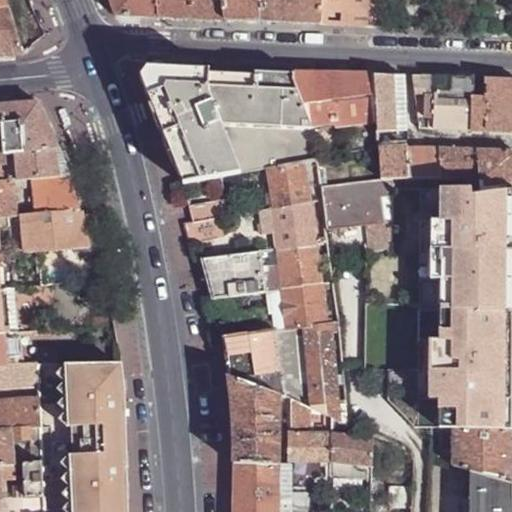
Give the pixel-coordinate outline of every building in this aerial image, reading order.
[(0,0),(0,56),(1,57),(20,55),(5,0),(0,0)] [(140,18),(161,19),(160,0),(110,0),(117,17),(140,18)] [(203,21),(226,22),(223,0),(160,0),(161,19),(203,21)] [(242,23),(263,23),(264,0),(223,0),(226,22),(242,23)] [(321,26),(321,0),(264,0),(263,23),(289,24),(321,26)] [(346,27),(375,28),(378,0),(321,0),(321,26),(346,27)] [(138,77),(182,185),(240,177),(266,172),(303,166),(315,164),(314,158),(306,131),(293,85),(293,77),(281,76),(235,74),(208,73),(208,70),(188,69),(146,67),(138,77)] [(306,131),(314,158),(322,157),(312,131),(347,129),(344,77),(313,76),(303,76),(295,73),(293,74),(293,77),(293,85),(306,131)] [(372,76),(372,78),(377,126),(378,134),(406,133),(404,77),(386,76),(372,76)] [(422,130),(471,132),(471,97),(472,78),(422,76),(411,76),(419,129),(422,130)] [(377,126),(372,78),(353,77),(344,77),(347,129),(377,126)] [(471,132),(511,133),(511,79),(483,78),(483,97),(471,97),(471,132)] [(39,102),(0,105),(0,152),(58,147),(39,102)] [(58,147),(0,152),(0,162),(0,165),(2,181),(15,181),(33,179),(69,175),(58,147)] [(407,151),(407,148),(379,148),(383,183),(392,182),(410,182),(407,151)] [(443,180),(439,151),(418,151),(407,151),(410,182),(443,180)] [(471,195),(478,194),(511,190),(511,153),(439,151),(443,180),(465,180),(466,189),(470,189),(471,195)] [(266,172),(272,211),(309,205),(303,166),(266,172)] [(81,211),(69,175),(33,179),(37,214),(81,211)] [(2,181),(0,181),(0,217),(1,218),(8,217),(17,216),(15,181),(2,181)] [(383,183),(319,193),(325,233),(365,227),(369,255),(387,253),(387,249),(392,249),(392,182),(383,183)] [(452,189),(439,190),(440,221),(453,221),(452,189)] [(466,189),(452,189),(453,221),(440,221),(440,251),(441,262),(443,262),(443,280),(455,280),(455,310),(511,309),(511,190),(478,194),(471,195),(470,189),(466,189)] [(190,215),(192,224),(219,219),(228,217),(223,201),(188,207),(190,215)] [(271,217),(277,252),(315,248),(309,205),(272,211),(271,211),(271,217)] [(83,216),(81,211),(37,214),(23,216),(27,252),(39,251),(39,252),(90,248),(89,246),(100,246),(95,215),(83,216)] [(10,234),(8,217),(1,218),(2,230),(3,230),(4,235),(10,234)] [(182,225),(188,246),(224,238),(219,219),(192,224),(182,225)] [(315,248),(277,252),(202,261),(208,282),(212,300),(265,293),(262,264),(278,262),(281,291),(321,287),(315,248)] [(51,272),(40,272),(39,252),(39,251),(27,252),(26,252),(28,286),(41,285),(42,285),(52,285),(51,272)] [(431,281),(443,280),(443,262),(441,262),(440,251),(431,251),(431,281)] [(455,280),(443,280),(444,310),(455,310),(455,280)] [(43,296),(42,285),(41,285),(28,286),(24,287),(25,297),(43,296)] [(281,291),(285,331),(326,326),(321,287),(281,291)] [(16,332),(11,288),(0,288),(0,296),(4,333),(16,332)] [(276,324),(277,333),(285,331),(281,291),(271,292),(275,324),(276,324)] [(511,309),(455,310),(456,340),(444,340),(444,358),(442,359),(443,370),(433,370),(433,400),(443,400),(456,400),(457,431),(511,432),(511,309)] [(455,310),(444,310),(444,340),(456,340),(455,310)] [(253,327),(254,336),(273,333),(277,333),(276,324),(275,324),(253,327)] [(290,389),(312,399),(313,410),(333,419),(343,423),(346,425),(344,403),(336,404),(326,326),(285,331),(277,333),(273,333),(254,336),(222,340),(226,367),(228,378),(278,396),(284,398),(283,389),(290,389)] [(0,365),(21,366),(16,332),(4,333),(0,333),(0,365)] [(444,340),(432,341),(433,370),(443,370),(442,359),(444,358),(444,340)] [(0,390),(38,388),(37,366),(21,366),(0,365),(0,390)] [(120,366),(39,366),(45,511),(126,511),(126,502),(125,495),(125,483),(124,410),(120,366)] [(231,428),(233,463),(277,464),(278,396),(228,378),(231,428)] [(289,461),(332,463),(332,437),(308,436),(308,408),(289,399),(289,461)] [(456,400),(443,400),(444,431),(451,431),(457,431),(456,400)] [(0,431),(40,429),(39,403),(0,405),(0,431)] [(332,463),(372,466),(373,441),(343,434),(343,423),(333,419),(332,437),(332,463)] [(0,466),(14,465),(12,442),(32,440),(33,453),(41,452),(40,429),(0,431),(0,466)] [(432,456),(432,462),(441,463),(444,463),(443,431),(432,431),(432,456)] [(471,471),(511,482),(511,432),(457,431),(451,431),(452,465),(471,471)] [(372,466),(370,511),(409,511),(412,456),(407,454),(402,449),(373,437),(373,441),(372,466)] [(432,462),(429,511),(439,511),(441,463),(432,462)] [(288,511),(289,494),(289,465),(277,464),(233,463),(232,501),(231,511),(288,511)] [(23,500),(44,499),(42,464),(23,465),(23,500)] [(15,479),(14,465),(0,466),(0,501),(2,501),(0,480),(15,479)] [(511,511),(511,482),(471,471),(470,511),(511,511)] [(288,511),(305,511),(307,494),(289,494),(288,511)] [(44,511),(44,499),(23,500),(2,501),(0,501),(0,511),(44,511)]
